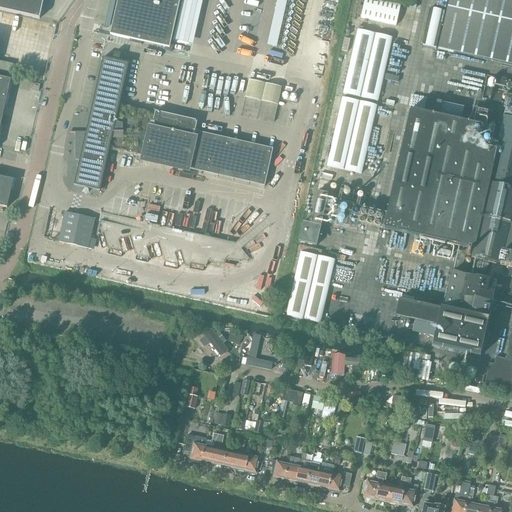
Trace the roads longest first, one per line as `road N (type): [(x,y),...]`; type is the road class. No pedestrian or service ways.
road 1 (residential): [(511,406),(420,385),(306,382),(169,353)]
road 2 (unclassified): [(19,239),(67,27),(81,0)]
road 3 (residential): [(182,466),(374,511)]
